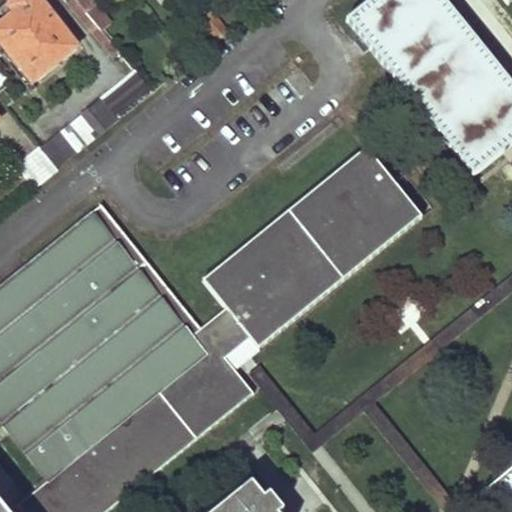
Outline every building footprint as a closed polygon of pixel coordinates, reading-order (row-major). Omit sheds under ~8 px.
[(79,48),(39,0),(16,0),(8,7),(10,8),(2,16),(6,20),(0,24),(0,52),(4,49),(34,85),(79,48)] [(65,0),(67,2),(68,0),(76,0),(102,31),(112,22),(94,0),(65,0)] [(126,58),(102,31),(76,0),(68,0),(67,2),(119,65),(126,58)] [(232,33),(214,13),(200,25),(210,37),(214,34),(220,42),(232,33)] [(153,92),(135,70),(41,148),(42,149),(59,169),(153,92)] [(59,169),(42,149),(19,168),(37,190),(60,171),(59,169)] [(0,429),(46,486),(17,510),(18,511),(100,511),(241,399),(214,365),(233,350),(241,344),(250,355),(413,224),(386,190),(359,156),(196,286),(221,317),(196,338),(94,212),(0,287),(0,429)] [(511,511),(511,480),(487,500),(496,511),(511,511)] [(267,511),(249,489),(219,511),(267,511)]
